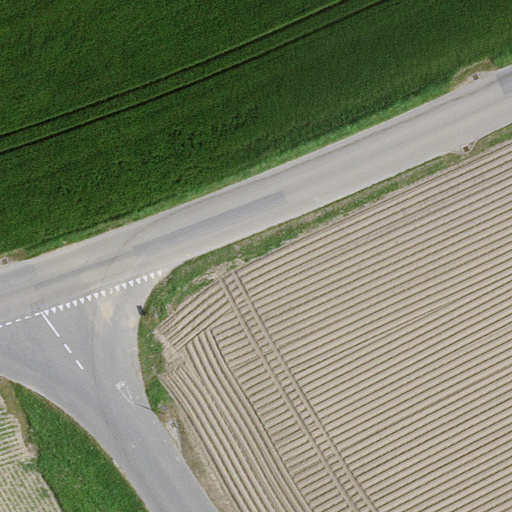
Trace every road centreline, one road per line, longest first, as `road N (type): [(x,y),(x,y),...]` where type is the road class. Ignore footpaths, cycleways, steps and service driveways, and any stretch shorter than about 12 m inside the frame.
road 1 (tertiary): [(511,96),(32,286)]
road 2 (tertiary): [(32,286),(184,511)]
